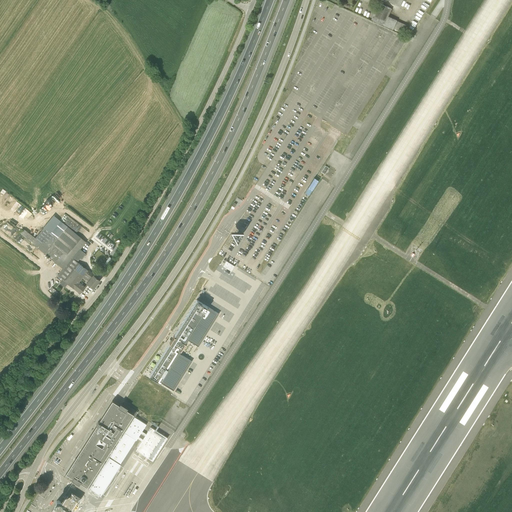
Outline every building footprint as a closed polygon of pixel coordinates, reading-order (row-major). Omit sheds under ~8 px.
[(372,20),(393,29),(397,20),(389,16),(392,9),(379,3),(372,20)] [(79,249),(86,241),(67,227),(50,248),(42,242),(37,248),(45,254),(63,269),(66,265),(73,270),(76,267),(85,274),(84,275),(89,280),(86,284),(93,289),(99,280),(87,270),(85,268),(85,267),(82,264),(81,265),(77,262),(80,258),(81,259),(85,254),(79,249)] [(66,265),(63,269),(58,275),(73,288),(80,293),(85,287),(78,282),(84,275),(85,274),(76,267),(73,270),(66,265)] [(56,296),(58,294),(51,288),(49,290),(56,296)] [(220,314),(198,300),(174,338),(173,337),(170,341),(171,341),(150,375),(174,391),(192,362),(190,361),(179,353),(188,340),(199,347),(220,314)] [(138,411),(136,410),(128,405),(127,405),(127,404),(124,402),(123,404),(120,403),(119,405),(112,400),(99,422),(98,421),(96,424),(98,425),(93,433),(92,432),(88,438),(89,439),(87,443),(86,442),(75,458),(77,459),(76,461),(74,460),(72,464),(73,464),(71,469),(69,468),(65,474),(72,478),(71,479),(79,484),(80,482),(87,486),(101,495),(120,464),(137,437),(141,440),(136,450),(152,460),(167,437),(165,436),(159,432),(155,430),(150,426),(146,433),(141,430),(146,423),(135,416),(138,411)] [(79,502),(81,497),(71,491),(68,495),(78,501),(79,502)] [(68,495),(63,503),(72,509),(78,501),(68,495)] [(63,503),(63,502),(62,501),(61,500),(60,499),(59,498),(58,498),(57,499),(55,500),(54,501),(54,503),(54,505),(55,506),(57,507),(59,507),(60,507),(62,506),(62,505),(63,503)] [(70,511),(72,509),(63,503),(62,505),(62,506),(60,507),(58,510),(54,507),(50,511),(70,511)]
